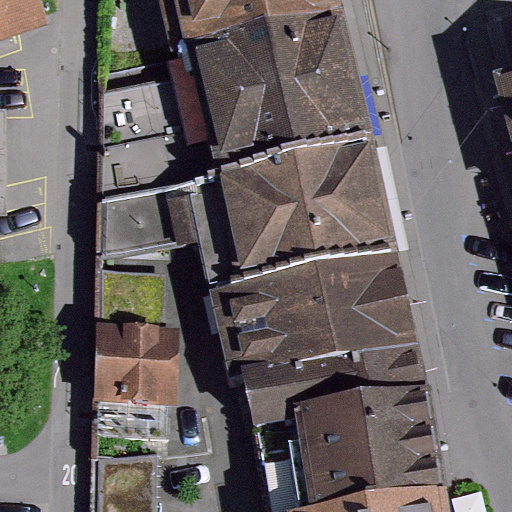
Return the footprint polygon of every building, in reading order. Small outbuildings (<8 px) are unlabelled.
[(38,0),(0,0),(0,47),(49,29),(38,0)] [(154,0),(155,5),(173,75),(343,31),(337,0),(154,0)] [(343,31),(173,75),(200,194),(371,158),(343,31)] [(200,194),(173,75),(104,92),(101,214),(200,194)] [(511,95),(498,99),(511,150),(511,95)] [(11,123),(0,123),(0,220),(12,220),(11,123)] [(200,194),(101,214),(102,271),(215,255),(225,301),(400,270),(371,158),(200,194)] [(400,270),(225,301),(244,390),(421,362),(400,270)] [(103,281),(101,339),(162,341),(164,284),(103,281)] [(162,341),(101,339),(98,413),(175,416),(178,342),(162,341)] [(430,409),(421,362),(244,390),(259,438),(430,409)] [(443,511),(447,511),(430,409),(259,438),(274,511),(443,511)] [(154,511),(156,462),(100,468),(98,511),(154,511)]
